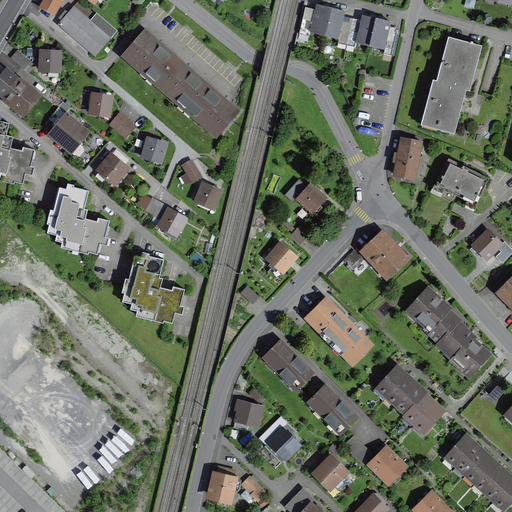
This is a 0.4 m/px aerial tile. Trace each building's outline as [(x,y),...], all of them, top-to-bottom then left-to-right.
[(100,0),(43,0),(40,7),(55,17),(63,0),(85,0),(96,7),(100,0)] [(331,9),(317,5),(315,10),(306,8),(300,34),(309,36),(310,32),(325,35),(331,9)] [(91,20),(75,7),(59,25),(95,58),(119,31),(97,12),(91,20)] [(345,12),(331,9),(325,35),(339,39),(341,32),(349,34),(353,19),(344,17),(345,12)] [(361,21),(353,19),(349,34),(346,45),(355,47),(356,43),(370,46),(377,19),(362,16),(361,21)] [(391,23),(377,19),(370,46),(385,49),(386,43),(394,44),(397,29),(390,27),(391,23)] [(243,110),(146,30),(123,56),(217,140),(243,110)] [(437,81),(466,90),(470,91),(482,47),(453,39),(449,51),(445,50),(442,63),(446,65),(443,76),(439,74),(437,81)] [(11,61),(28,68),(32,58),(16,51),(11,61)] [(61,52),(39,51),(39,74),(61,74),(61,52)] [(8,67),(0,75),(0,95),(22,119),(42,97),(8,67)] [(466,90),(437,81),(433,81),(431,88),(435,89),(432,100),(428,99),(422,121),(439,125),(438,129),(454,133),(466,90)] [(114,97),(91,94),(89,117),(112,119),(114,97)] [(135,128),(119,113),(109,126),(123,139),(135,128)] [(93,136),(67,115),(50,136),(74,155),(93,136)] [(11,124),(0,121),(0,180),(24,186),(26,174),(32,177),(34,167),(37,150),(25,146),(24,150),(14,148),(16,138),(9,136),(11,124)] [(167,142),(146,137),(141,157),(161,164),(167,142)] [(421,141),(402,138),(399,153),(396,153),(394,162),(397,163),(395,175),(419,179),(421,168),(418,168),(419,165),(420,165),(421,161),(418,160),(421,141)] [(332,149),(329,151),(338,160),(340,157),(332,149)] [(131,169),(111,153),(97,170),(116,187),(131,169)] [(489,178),(448,158),(435,185),(476,205),(489,178)] [(202,178),(193,159),(181,166),(191,184),(202,178)] [(319,205),(325,198),(318,192),(320,189),(316,185),(314,188),(311,185),(308,187),(299,179),(284,195),(294,203),(298,198),(316,214),(322,207),(319,205)] [(222,189),(203,183),(195,201),(215,209),(222,189)] [(60,188),(55,213),(50,210),(47,226),(51,227),(48,235),(58,238),(57,243),(63,245),(62,252),(90,258),(90,253),(100,256),(101,245),(109,248),(110,240),(106,238),(109,223),(101,219),(99,223),(88,221),(90,211),(85,210),(88,192),(75,189),(68,187),(67,191),(60,188)] [(167,206),(153,198),(147,211),(159,219),(167,206)] [(188,218),(168,208),(159,226),(179,236),(188,218)] [(300,246),(310,236),(300,226),(290,235),(300,246)] [(488,231),(469,249),(476,256),(481,251),(487,258),(501,244),(488,231)] [(387,274),(407,256),(391,240),(388,242),(381,234),(364,250),(387,274)] [(283,272),(296,257),(281,243),(267,258),(283,272)] [(511,249),(508,246),(497,256),(503,262),(511,252),(511,249)] [(354,250),(344,260),(349,264),(347,266),(352,271),(360,263),(355,259),(359,255),(354,250)] [(151,256),(145,253),(143,259),(135,257),(130,280),(125,280),(122,295),(126,296),(124,303),(133,306),(133,311),(139,313),(137,320),(164,326),(165,322),(173,324),(176,314),(184,316),(185,309),(180,307),(184,289),(173,287),(171,292),(160,289),(162,279),(158,277),(162,259),(151,256)] [(502,278),(491,289),(503,301),(505,299),(511,305),(511,279),(508,284),(502,278)] [(433,334),(441,342),(458,323),(459,321),(454,317),(455,316),(447,309),(448,308),(443,304),(444,303),(435,294),(434,295),(427,289),(410,307),(420,317),(420,320),(434,333),(433,334)] [(354,361),(369,346),(325,301),(309,316),(354,361)] [(462,327),(458,323),(441,342),(439,343),(446,350),(448,348),(455,355),(452,358),(459,365),(462,365),(472,374),(489,355),(482,349),(483,348),(474,340),(475,339),(471,335),(471,334),(462,326),(462,327)] [(296,388),(312,372),(297,358),(298,357),(293,352),(292,353),(281,342),(265,357),(275,367),(276,365),(280,369),(278,370),(291,383),(293,382),(297,386),(296,388)] [(388,395),(407,374),(397,365),(378,386),(388,395)] [(407,374),(388,395),(398,403),(416,383),(407,374)] [(416,383),(398,403),(407,412),(425,393),(426,392),(416,383)] [(341,436),(360,417),(327,385),(308,404),(341,436)] [(257,388),(252,393),(261,403),(267,397),(257,388)] [(416,422),(434,402),(425,393),(407,412),(406,414),(416,422)] [(257,425),(262,407),(241,402),(234,428),(247,431),(249,423),(257,425)] [(434,402),(416,422),(426,431),(444,411),(434,402)] [(270,426),(261,435),(266,440),(275,431),(270,426)] [(282,462),(299,445),(282,428),(266,445),(282,462)] [(457,464),(476,444),(466,435),(447,455),(457,464)] [(344,446),(362,464),(373,454),(354,436),(344,446)] [(466,473),(485,452),(476,444),(457,464),(466,473)] [(0,462),(3,459),(10,465),(15,459),(0,445),(0,462)] [(332,451),(336,456),(340,452),(336,447),(332,451)] [(398,473),(405,466),(386,447),(370,464),(376,471),(374,473),(379,477),(381,475),(386,480),(396,470),(398,473)] [(476,482),(495,461),(485,452),(466,473),(476,482)] [(339,478),(347,471),(329,454),(322,461),(325,463),(314,474),(329,489),(334,484),(333,483),(338,477),(339,478)] [(486,490),(505,470),(495,461),(476,482),(486,490)] [(59,511),(64,507),(19,464),(11,472),(52,511),(59,511)] [(234,477),(235,471),(218,467),(217,473),(213,472),(210,484),(213,485),(210,495),(229,500),(232,489),(235,490),(237,478),(234,477)] [(495,499),(511,480),(511,476),(505,470),(486,490),(495,499)] [(258,501),(267,492),(252,477),(243,486),(258,501)] [(505,508),(511,500),(511,480),(495,499),(505,508)] [(320,511),(322,510),(317,505),(315,507),(311,503),(311,498),(301,489),(285,506),(291,511),(320,511)] [(413,511),(452,511),(433,492),(413,511)] [(395,511),(377,494),(372,500),(369,497),(365,501),(367,504),(360,511),(395,511)]
